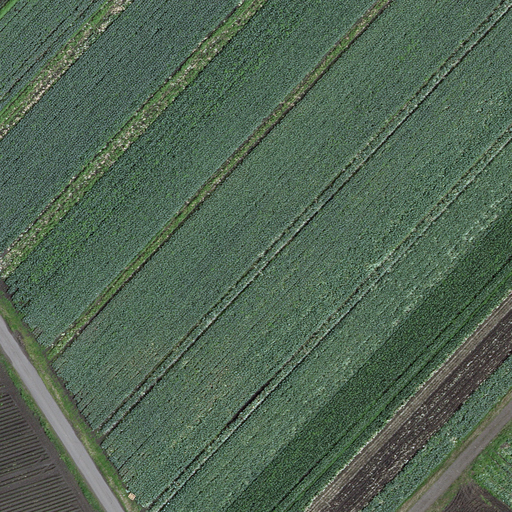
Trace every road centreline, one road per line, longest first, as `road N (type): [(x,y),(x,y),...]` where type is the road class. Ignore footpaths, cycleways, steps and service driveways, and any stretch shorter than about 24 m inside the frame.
road 1 (track): [(116,511),(0,330)]
road 2 (track): [(418,511),(511,411)]
